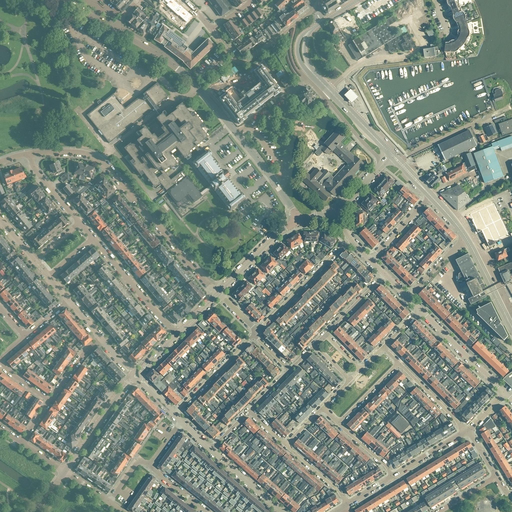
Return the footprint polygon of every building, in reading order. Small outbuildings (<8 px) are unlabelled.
[(108,0),(111,2),(110,2),(113,4),(120,10),(119,10),(122,13),(133,0),(108,0)] [(150,0),(146,0),(155,9),(157,6),(155,4),(150,0)] [(232,8),(225,0),(208,0),(221,17),(232,8)] [(299,0),(293,5),(287,10),(286,11),(288,14),(294,11),(304,3),(301,0),(299,0)] [(336,2),(334,0),(326,0),(320,4),(324,9),(336,2)] [(457,0),(456,0),(448,3),(452,11),(460,7),(457,0)] [(279,1),(275,5),(279,10),(283,7),(284,6),(279,1)] [(176,2),(171,8),(175,12),(179,15),(185,9),(181,5),(180,5),(176,2)] [(339,6),(336,2),(324,9),(327,14),(331,11),(335,9),(335,8),(339,6)] [(304,3),(294,11),(298,16),(299,15),(308,8),(304,3)] [(279,10),(277,13),(280,17),(279,18),(280,19),(283,22),(286,26),(287,26),(288,25),(289,24),(290,23),(298,16),(294,11),(288,14),(286,11),(283,7),(279,10)] [(460,7),(452,11),(455,19),(464,15),(460,7)] [(138,8),(135,11),(141,16),(144,18),(146,16),(143,14),(144,13),(141,11),(138,8)] [(259,18),(264,14),(259,8),(254,11),(259,18)] [(185,9),(179,15),(183,18),(187,22),(193,16),(189,12),(185,9)] [(254,11),(249,15),(254,21),(259,18),(254,11)] [(344,19),(346,21),(348,19),(349,20),(355,16),(351,11),(344,16),(345,18),(344,19)] [(156,14),(149,25),(146,31),(151,34),(155,26),(152,25),(156,19),(157,20),(158,17),(156,14)] [(145,19),(143,21),(136,29),(144,34),(146,31),(149,25),(145,23),(146,21),(150,17),(148,15),(147,17),(145,19)] [(249,15),(244,19),(249,25),(254,21),(249,15)] [(467,23),(464,15),(455,19),(458,26),(467,23)] [(393,16),(363,34),(352,41),(353,42),(348,45),(358,61),(385,44),(386,43),(396,37),(389,26),(397,21),(393,16)] [(137,19),(134,22),(131,25),(136,29),(143,21),(139,18),(138,17),(137,19)] [(249,25),(244,19),(239,22),(244,29),(249,25)] [(155,26),(151,34),(156,37),(162,27),(165,22),(163,20),(158,28),(155,26)] [(235,27),(230,21),(224,25),(226,29),(225,30),(227,32),(235,27)] [(268,21),(267,23),(276,34),(278,32),(281,30),(275,22),(271,25),(268,21)] [(346,40),(334,21),(333,21),(327,24),(340,44),(346,40)] [(469,22),(467,23),(458,26),(458,27),(459,29),(459,32),(468,34),(468,31),(468,29),(468,27),(471,26),(469,22)] [(263,25),(261,23),(259,25),(264,30),(261,32),(266,38),(268,40),(272,37),(262,26),(263,25)] [(263,25),(262,26),(272,37),(276,34),(267,23),(266,23),(265,24),(268,27),(266,28),(263,25)] [(163,25),(154,40),(161,44),(161,43),(165,46),(164,47),(184,62),(190,69),(214,46),(209,40),(208,39),(194,52),(194,53),(184,45),(185,43),(169,30),(163,25)] [(235,26),(235,27),(227,32),(229,34),(236,29),(237,28),(236,26),(235,26)] [(434,34),(431,28),(425,31),(429,37),(434,34)] [(236,29),(229,34),(231,37),(232,36),(234,40),(241,35),(236,29)] [(258,32),(256,29),(253,30),(256,34),(262,41),(263,40),(264,40),(265,39),(265,38),(266,38),(261,32),(260,31),(258,32)] [(457,36),(456,38),(464,44),(466,41),(467,39),(468,36),(468,35),(468,34),(459,32),(458,34),(457,36)] [(250,38),(247,41),(252,47),(257,44),(249,34),(247,35),(250,38)] [(262,41),(256,34),(256,35),(253,37),(258,43),(262,41)] [(408,34),(402,37),(403,39),(399,42),(402,47),(405,52),(408,51),(408,52),(409,52),(409,51),(412,51),(417,48),(408,34)] [(397,40),(396,37),(386,43),(388,46),(390,45),(390,46),(389,47),(388,50),(390,52),(391,54),(396,50),(402,47),(399,42),(403,39),(402,37),(397,40)] [(454,40),(452,42),(455,51),(456,50),(459,49),(462,46),(464,44),(456,38),(454,40)] [(247,51),(242,44),(238,39),(236,41),(239,46),(237,48),(242,55),(247,51)] [(247,41),(242,44),(247,51),(252,47),(247,41)] [(455,51),(452,42),(450,42),(448,43),(445,42),(444,52),(448,52),(452,52),(455,51)] [(425,58),(439,56),(438,47),(436,44),(430,45),(431,49),(423,50),(424,52),(425,58)] [(232,89),(226,93),(219,98),(219,99),(224,105),(229,112),(234,117),(234,118),(239,124),(240,124),(246,119),(247,119),(246,117),(256,110),(256,109),(262,105),(263,104),(262,104),(273,96),(273,98),(274,97),(280,92),(281,92),(281,91),(276,85),(275,85),(266,73),(266,72),(261,66),(261,67),(261,66),(253,72),(257,77),(256,78),(258,80),(259,79),(262,83),(241,100),(232,89)] [(102,103),(100,100),(97,102),(97,103),(100,100),(102,103),(87,115),(99,130),(101,129),(104,133),(102,135),(109,143),(168,96),(157,83),(125,108),(121,103),(121,102),(121,101),(120,100),(119,100),(118,100),(114,94),(116,93),(117,91),(118,88),(117,88),(116,90),(115,92),(114,94),(102,103)] [(309,89),(307,87),(303,91),(301,93),(302,93),(299,96),(301,98),(299,100),(302,103),(304,102),(307,105),(308,105),(309,107),(314,102),(312,100),(316,97),(311,91),(311,90),(310,89),(309,89)] [(350,89),(344,95),(352,103),(358,97),(350,89)] [(494,97),(494,98),(495,101),(503,99),(502,95),(502,93),(501,90),(500,89),(496,90),(495,92),(496,94),(493,94),(494,97)] [(203,154),(201,151),(203,149),(201,147),(199,149),(197,146),(208,137),(199,126),(202,124),(203,124),(193,112),(190,114),(182,103),(175,108),(177,110),(166,118),(162,114),(156,118),(163,127),(161,128),(165,134),(158,140),(154,134),(152,135),(145,127),(139,132),(142,136),(131,145),(130,143),(124,148),(135,162),(132,164),(139,173),(142,171),(155,187),(161,183),(163,186),(168,181),(170,183),(164,187),(168,192),(177,203),(188,194),(194,202),(201,196),(202,197),(202,196),(210,189),(212,187),(230,211),(246,198),(241,192),(240,193),(229,179),(230,178),(229,177),(231,176),(230,175),(231,175),(228,171),(227,171),(226,170),(225,171),(224,170),(222,171),(212,157),(213,156),(208,150),(203,154)] [(511,121),(499,125),(502,135),(511,131),(511,121)] [(488,137),(497,133),(493,124),(484,128),(488,137)] [(321,146),(314,153),(318,156),(324,151),(327,154),(331,150),(332,151),(333,150),(339,143),(346,135),(339,128),(324,143),(326,144),(323,148),(321,146)] [(438,145),(441,151),(442,154),(445,160),(477,145),(470,130),(438,145)] [(511,136),(491,144),(492,144),(488,146),(488,148),(474,153),(484,183),(503,176),(494,150),(500,148),(501,151),(511,147),(511,136)] [(309,175),(307,173),(302,179),(325,201),(331,195),(330,194),(331,193),(335,196),(364,164),(355,156),(355,157),(339,143),(333,150),(348,164),(346,166),(344,165),(333,177),(330,174),(330,173),(326,169),(321,174),(319,173),(320,172),(316,168),(309,175)] [(470,153),(462,156),(464,161),(465,162),(468,171),(476,168),(470,153)] [(463,163),(463,164),(456,167),(458,170),(459,170),(459,172),(461,175),(466,173),(466,172),(468,171),(465,162),(463,163)] [(58,166),(57,163),(50,165),(51,170),(53,169),(54,173),(58,172),(59,173),(61,172),(60,169),(61,169),(59,165),(58,166)] [(78,163),(76,163),(75,167),(77,168),(75,173),(81,175),(79,179),(81,180),(86,165),(82,164),(82,165),(81,164),(78,163)] [(86,165),(81,180),(80,183),(83,184),(85,176),(93,179),(93,178),(94,177),(94,176),(95,175),(94,174),(96,169),(94,169),(94,168),(92,167),(91,168),(90,167),(90,166),(86,165)] [(458,170),(456,167),(446,173),(449,181),(454,178),(452,173),(458,170)] [(21,168),(12,171),(16,182),(18,181),(18,180),(24,178),(26,177),(24,173),(24,174),(21,168)] [(459,170),(458,170),(452,173),(454,178),(461,175),(459,172),(459,170)] [(8,173),(3,175),(8,185),(14,182),(16,186),(18,185),(17,183),(16,182),(12,171),(8,172),(8,173)] [(429,183),(437,176),(431,171),(424,179),(429,183)] [(68,174),(62,180),(61,181),(63,183),(67,180),(71,181),(71,175),(68,175),(68,174)] [(384,180),(383,181),(389,187),(392,184),(393,186),(395,183),(401,188),(403,185),(397,180),(395,183),(392,181),(393,180),(388,177),(387,178),(386,176),(383,179),(384,180)] [(437,176),(429,183),(433,187),(440,179),(437,176)] [(107,181),(104,178),(94,186),(100,192),(101,191),(110,184),(107,181)] [(389,187),(383,181),(378,185),(385,191),(386,193),(388,190),(387,189),(389,187)] [(68,185),(66,186),(64,184),(62,186),(63,189),(64,190),(65,192),(66,192),(69,196),(74,192),(74,191),(76,189),(78,192),(79,192),(85,187),(85,186),(82,184),(77,188),(74,185),(71,187),(68,185)] [(110,184),(101,191),(104,194),(102,196),(105,199),(114,191),(112,187),(110,184)] [(41,191),(36,185),(28,192),(33,198),(40,191),(41,191)] [(385,191),(378,185),(378,186),(377,186),(374,188),(376,190),(375,191),(382,197),(384,195),(383,194),(385,191)] [(470,200),(459,185),(441,193),(440,194),(458,210),(470,200)] [(401,194),(396,199),(394,203),(395,204),(408,189),(404,186),(399,192),(401,194)] [(85,187),(79,192),(81,194),(79,197),(78,196),(76,198),(76,199),(74,200),(75,201),(74,202),(78,206),(78,205),(78,206),(86,199),(83,197),(84,196),(82,193),(88,189),(85,187)] [(412,192),(408,189),(395,204),(397,205),(404,197),(406,199),(412,192)] [(40,191),(33,198),(31,199),(26,203),(27,205),(30,203),(35,199),(38,202),(45,196),(44,196),(44,195),(43,193),(42,193),(40,191)] [(408,201),(404,206),(401,209),(403,211),(415,196),(412,192),(406,199),(408,201)] [(10,193),(6,194),(7,194),(5,194),(2,197),(4,199),(1,202),(2,203),(1,204),(2,205),(2,206),(3,207),(4,208),(12,201),(8,196),(11,194),(10,193)] [(371,194),(366,199),(373,205),(375,202),(377,204),(379,201),(371,194)] [(121,198),(118,195),(113,200),(110,203),(112,206),(114,208),(123,201),(123,199),(122,198),(121,198)] [(89,196),(86,199),(78,206),(80,208),(81,210),(82,210),(89,205),(87,202),(91,198),(89,196)] [(415,196),(403,211),(404,212),(412,203),(414,205),(419,199),(415,196)] [(39,203),(42,207),(40,208),(38,211),(39,212),(51,202),(47,199),(46,197),(39,203)] [(373,205),(366,199),(362,204),(370,211),(372,209),(370,207),(373,205)] [(14,203),(12,201),(4,208),(5,208),(6,210),(6,211),(7,211),(8,212),(9,212),(16,207),(13,204),(14,203)] [(123,201),(114,208),(118,213),(127,205),(127,204),(126,203),(125,203),(123,201)] [(55,208),(51,202),(39,212),(40,214),(43,212),(45,211),(48,214),(55,208)] [(484,207),(493,225),(502,221),(493,203),(484,207)] [(89,205),(82,210),(83,211),(82,211),(84,213),(85,213),(86,215),(90,212),(93,209),(89,205)] [(127,206),(127,205),(118,213),(122,218),(131,210),(129,208),(129,207),(128,206),(127,206)] [(16,207),(9,212),(10,214),(11,215),(11,216),(12,217),(13,217),(20,211),(17,208),(16,207)] [(477,211),(485,229),(493,225),(484,207),(477,211)] [(399,218),(393,213),(388,208),(387,210),(392,214),(390,216),(396,222),(399,218)] [(399,218),(403,214),(397,208),(393,213),(399,218)] [(422,223),(433,212),(429,208),(423,213),(425,216),(420,220),(418,218),(416,221),(419,225),(422,223)] [(96,210),(88,217),(89,219),(88,219),(91,223),(99,216),(96,213),(97,212),(96,210)] [(131,211),(131,210),(122,218),(126,222),(134,215),(133,213),(133,212),(132,210),(131,211)] [(13,218),(14,219),(13,219),(15,222),(16,221),(18,223),(24,217),(26,215),(29,213),(30,212),(29,211),(28,213),(27,212),(23,215),(20,212),(13,218)] [(477,211),(469,214),(478,232),(479,231),(485,229),(477,211)] [(437,216),(433,212),(422,223),(423,224),(428,220),(431,222),(437,216)] [(381,213),(380,214),(385,219),(392,226),(396,222),(390,216),(388,219),(383,214),(383,215),(381,213)] [(60,218),(57,220),(62,227),(63,228),(68,223),(61,214),(58,216),(60,218)] [(385,219),(380,214),(378,215),(383,220),(381,222),(383,224),(389,229),(392,226),(385,219)] [(135,215),(134,215),(126,222),(130,227),(139,219),(137,217),(137,216),(136,215),(135,215)] [(99,216),(91,223),(94,225),(96,226),(104,220),(102,218),(101,219),(99,216)] [(431,222),(433,224),(428,229),(430,231),(433,228),(441,220),(437,216),(431,222)] [(24,217),(18,223),(19,225),(18,226),(21,228),(28,222),(24,217)] [(57,220),(55,222),(53,220),(50,222),(52,225),(58,231),(62,227),(57,220)] [(104,220),(96,226),(95,227),(98,230),(98,229),(100,231),(108,225),(106,223),(105,224),(103,221),(104,220)] [(141,222),(139,220),(133,225),(137,230),(144,224),(141,221),(141,222)] [(389,229),(383,224),(381,226),(375,220),(373,222),(386,233),(389,229)] [(444,224),(441,220),(433,228),(435,229),(436,228),(438,230),(444,224)] [(45,223),(45,224),(43,221),(42,223),(42,224),(53,236),(58,231),(52,225),(49,227),(45,223)] [(493,225),(500,241),(509,237),(502,221),(493,225)] [(32,226),(28,222),(21,228),(23,231),(24,230),(25,232),(32,226)] [(53,236),(42,224),(40,225),(43,229),(44,229),(45,230),(42,233),(48,240),(53,236)] [(111,224),(101,232),(102,234),(104,237),(111,232),(109,229),(113,225),(111,224)] [(137,230),(139,233),(136,236),(138,238),(141,235),(147,230),(148,229),(144,224),(137,230)] [(363,237),(375,226),(374,224),(370,228),(367,230),(366,228),(360,233),(360,234),(361,235),(362,235),(363,237)] [(439,237),(442,234),(448,228),(444,224),(438,230),(440,232),(438,235),(439,237)] [(421,230),(415,225),(411,229),(417,234),(421,230)] [(485,229),(493,244),(500,241),(493,225),(485,229)] [(375,226),(363,237),(365,238),(365,239),(366,240),(372,235),(370,233),(377,228),(375,226)] [(448,228),(442,234),(446,238),(452,232),(448,228)] [(417,234),(411,229),(407,233),(413,239),(416,236),(422,242),(424,241),(421,238),(417,234)] [(493,244),(485,229),(479,231),(487,247),(493,244)] [(149,232),(147,230),(141,235),(145,240),(151,234),(151,233),(150,232),(149,232)] [(114,235),(111,232),(104,237),(107,241),(108,240),(109,242),(119,233),(118,231),(114,235)] [(119,233),(109,242),(110,243),(110,244),(112,247),(119,241),(117,238),(120,235),(120,234),(122,233),(120,232),(119,233)] [(446,238),(449,241),(445,245),(447,246),(450,242),(456,237),(452,232),(446,238)] [(48,240),(42,233),(37,237),(43,244),(48,240)] [(374,237),(372,235),(366,240),(367,241),(367,242),(368,242),(370,244),(375,239),(381,235),(379,233),(374,237)] [(383,233),(381,235),(375,239),(370,244),(371,246),(372,248),(373,247),(373,248),(379,243),(377,241),(382,237),(384,238),(386,236),(383,233)] [(407,233),(403,237),(409,243),(413,246),(415,244),(411,241),(413,239),(407,233)] [(151,235),(151,234),(145,240),(149,244),(155,239),(153,237),(154,236),(153,235),(151,235)] [(295,236),(292,237),(297,245),(302,242),(300,238),(301,237),(301,236),(299,234),(298,234),(297,234),(295,235),(295,236)] [(325,234),(324,234),(320,241),(323,243),(323,244),(325,245),(330,237),(328,236),(328,235),(327,235),(326,234),(325,234)] [(43,244),(37,237),(34,240),(32,239),(30,240),(38,249),(43,245),(43,244)] [(287,240),(286,241),(289,245),(289,244),(291,248),(295,246),(299,251),(300,250),(298,247),(297,245),(292,237),(290,239),(289,238),(287,240)] [(332,239),(330,237),(325,245),(327,247),(328,246),(331,248),(335,241),(335,240),(335,239),(334,239),(333,238),(332,239)] [(403,237),(399,241),(405,247),(409,243),(403,237)] [(156,238),(155,239),(149,244),(153,249),(159,244),(158,242),(158,241),(156,238)] [(119,241),(112,247),(115,250),(115,249),(117,251),(123,245),(127,242),(126,240),(122,243),(120,240),(119,241)] [(405,247),(399,241),(396,246),(401,251),(405,247)] [(123,245),(117,251),(118,252),(117,253),(120,256),(127,249),(125,247),(128,244),(127,242),(123,245)] [(283,244),(282,245),(281,245),(278,248),(285,255),(289,251),(290,252),(295,258),(297,256),(290,249),(289,250),(283,244)] [(439,255),(442,251),(435,244),(433,246),(430,244),(428,245),(433,250),(439,255)] [(7,245),(0,250),(0,253),(2,252),(4,255),(12,249),(10,247),(9,247),(7,245)] [(161,246),(160,245),(154,251),(158,256),(166,250),(162,245),(161,246)] [(433,250),(431,251),(425,246),(424,247),(422,245),(421,246),(424,249),(425,249),(435,259),(439,255),(433,250)] [(387,252),(382,257),(382,258),(383,260),(384,259),(385,261),(391,255),(396,251),(396,250),(397,249),(393,246),(390,249),(392,250),(391,251),(392,252),(389,254),(387,252)] [(130,252),(127,249),(120,256),(122,259),(123,258),(124,260),(131,254),(132,253),(134,251),(136,250),(134,248),(130,252)] [(275,251),(274,253),(278,257),(278,258),(277,260),(281,264),(283,262),(281,259),(282,258),(283,258),(285,256),(285,255),(278,248),(275,251)] [(509,260),(507,256),(505,252),(509,251),(508,248),(495,254),(496,256),(495,257),(497,260),(498,260),(503,258),(505,262),(509,260)] [(13,251),(12,249),(4,255),(8,260),(15,254),(13,252),(13,251)] [(90,251),(88,252),(95,260),(96,261),(98,260),(96,258),(99,255),(93,249),(90,251)] [(425,249),(424,249),(423,250),(428,255),(426,257),(432,262),(435,259),(425,249)] [(170,254),(166,250),(158,256),(162,261),(170,254)] [(345,250),(340,255),(344,260),(345,260),(350,254),(351,253),(350,254),(345,250)] [(391,255),(385,261),(386,262),(386,263),(388,264),(389,264),(394,259),(392,256),(397,252),(396,251),(391,255)] [(95,260),(88,252),(86,254),(87,254),(84,256),(90,264),(93,261),(95,260)] [(345,260),(347,262),(342,268),(343,270),(350,264),(350,263),(354,258),(352,256),(353,255),(351,254),(351,253),(350,254),(345,260)] [(417,255),(415,253),(413,255),(415,256),(414,256),(421,263),(419,264),(425,270),(428,266),(422,260),(421,259),(417,255)] [(132,256),(131,254),(124,260),(126,261),(125,262),(127,265),(135,258),(133,255),(132,256)] [(170,254),(162,261),(161,262),(165,267),(173,260),(172,259),(173,258),(170,254)] [(483,283),(468,254),(456,260),(462,272),(459,274),(458,281),(458,282),(462,282),(462,281),(462,279),(466,279),(467,283),(473,296),(468,299),(471,304),(486,296),(484,291),(483,292),(482,289),(485,288),(483,283)] [(16,255),(9,261),(13,266),(20,260),(18,258),(18,257),(17,256),(16,255)] [(396,261),(394,259),(389,264),(389,265),(390,267),(391,266),(392,268),(404,256),(402,255),(400,257),(396,261)] [(432,262),(426,257),(424,255),(421,259),(422,260),(428,266),(432,262)] [(84,256),(79,260),(85,268),(90,264),(84,256)] [(266,261),(273,269),(276,267),(278,265),(279,266),(281,264),(277,260),(275,262),(270,256),(268,259),(267,259),(266,260),(266,261)] [(405,258),(404,256),(392,268),(394,270),(395,271),(396,271),(396,272),(401,266),(399,264),(403,260),(405,258)] [(421,274),(424,270),(410,257),(408,259),(418,268),(417,270),(418,271),(419,272),(421,274)] [(135,258),(127,265),(130,268),(131,267),(132,269),(138,263),(140,262),(142,260),(141,261),(139,259),(137,260),(135,258)] [(313,266),(313,265),(307,260),(306,260),(305,261),(304,261),(300,258),(298,260),(299,260),(309,270),(310,268),(312,268),(313,267),(313,266)] [(350,263),(350,264),(351,265),(347,270),(347,271),(345,273),(347,274),(353,267),(359,261),(355,258),(354,258),(350,263)] [(20,260),(13,266),(17,270),(24,264),(23,262),(22,262),(20,260)] [(85,268),(79,260),(74,264),(81,272),(85,268)] [(174,261),(168,266),(170,269),(172,271),(178,265),(176,263),(177,263),(175,260),(174,261)] [(309,270),(299,260),(298,261),(300,264),(301,265),(300,265),(301,265),(299,267),(299,268),(305,274),(306,274),(308,272),(307,271),(309,270)] [(263,263),(263,264),(261,266),(266,271),(265,271),(267,274),(268,273),(269,274),(274,269),(273,269),(266,261),(265,262),(264,262),(263,263)] [(353,267),(355,269),(350,273),(352,275),(354,273),(362,265),(359,261),(353,267)] [(333,262),(329,266),(331,267),(335,271),(337,269),(342,274),(343,273),(342,271),(333,262)] [(401,266),(396,272),(397,274),(398,273),(399,275),(411,263),(410,262),(409,263),(406,266),(406,265),(403,268),(401,266)] [(511,262),(498,268),(505,283),(511,279),(511,262)] [(138,263),(132,269),(133,270),(135,273),(142,268),(138,263)] [(412,264),(411,263),(399,275),(401,276),(401,277),(402,278),(403,278),(403,279),(409,273),(407,271),(409,269),(409,268),(411,266),(411,265),(412,264)] [(18,275),(15,277),(12,280),(13,282),(15,280),(19,277),(21,275),(28,269),(26,267),(26,266),(24,264),(17,270),(20,273),(18,275)] [(81,272),(74,264),(70,268),(76,275),(81,272)] [(180,267),(178,265),(172,271),(173,272),(176,276),(182,270),(182,269),(181,267),(180,267)] [(289,265),(288,267),(300,279),(303,275),(298,270),(296,272),(294,270),(289,265)] [(352,275),(351,275),(349,278),(351,279),(353,277),(358,272),(360,274),(365,269),(366,268),(362,265),(354,273),(352,275)] [(106,268),(104,266),(97,271),(101,276),(108,270),(106,268)] [(300,279),(288,267),(286,268),(291,273),(293,275),(291,277),(296,282),(300,279)] [(331,267),(327,270),(339,282),(340,280),(335,275),(337,273),(335,271),(331,267)] [(76,275),(70,268),(67,271),(67,270),(65,272),(71,279),(72,279),(76,275)] [(142,268),(135,273),(138,276),(139,278),(146,272),(142,268)] [(30,271),(28,269),(21,275),(25,280),(33,274),(31,271),(30,271)] [(254,273),(253,273),(260,280),(263,278),(265,279),(267,277),(265,276),(258,269),(256,270),(255,271),(254,272),(254,273)] [(360,274),(359,275),(364,279),(369,274),(370,272),(370,273),(368,271),(367,271),(365,269),(360,274)] [(110,272),(108,270),(101,276),(105,280),(111,275),(110,273),(110,272)] [(183,271),(182,270),(176,276),(180,281),(187,275),(185,273),(183,270),(183,271)] [(339,282),(327,270),(324,274),(330,280),(332,278),(337,283),(339,282)] [(410,275),(409,273),(403,279),(403,280),(404,281),(405,281),(406,282),(418,271),(417,270),(416,270),(411,274),(410,275)] [(419,272),(418,271),(406,282),(408,283),(408,284),(409,285),(410,285),(410,286),(416,280),(414,278),(416,275),(419,272)] [(71,279),(65,272),(63,273),(64,274),(61,276),(67,283),(69,281),(73,285),(71,287),(72,290),(77,286),(75,284),(72,279),(71,279)] [(364,279),(363,279),(368,284),(374,278),(369,274),(370,273),(370,272),(369,274),(364,279)] [(147,274),(141,279),(141,280),(144,284),(156,275),(155,273),(152,275),(150,277),(147,274)] [(156,275),(144,284),(148,289),(155,283),(153,280),(160,275),(158,273),(156,275)] [(251,276),(249,278),(256,285),(260,280),(253,273),(253,274),(252,274),(251,275),(251,276)] [(293,286),(283,275),(281,273),(279,275),(286,282),(284,283),(290,289),(293,286)] [(33,274),(25,280),(27,283),(20,289),(22,291),(29,285),(36,279),(34,277),(34,276),(33,274)] [(284,274),(283,275),(293,286),(296,282),(291,277),(289,279),(284,274)] [(330,280),(324,274),(320,278),(321,278),(333,290),(334,289),(332,287),(333,287),(328,282),(330,280)] [(111,275),(105,280),(109,284),(115,279),(114,276),(113,277),(111,275)] [(180,281),(177,284),(174,286),(176,288),(182,283),(184,286),(191,280),(190,280),(191,279),(189,277),(188,277),(187,275),(180,281)] [(9,280),(8,278),(0,284),(0,291),(4,288),(2,286),(6,283),(5,283),(9,280)] [(321,278),(317,282),(323,287),(325,285),(332,292),(333,290),(321,278)] [(29,285),(30,286),(25,289),(27,291),(30,289),(31,288),(34,291),(41,284),(40,282),(39,282),(36,279),(29,285)] [(118,281),(115,279),(109,284),(112,289),(119,283),(117,281),(118,281)] [(276,279),(274,280),(286,292),(290,289),(284,283),(282,285),(276,279)] [(274,280),(274,281),(273,282),(279,288),(277,290),(283,296),(286,292),(274,280)] [(196,286),(192,281),(184,287),(188,292),(196,286)] [(246,281),(242,285),(249,292),(248,291),(251,289),(253,291),(258,296),(261,293),(256,288),(255,290),(254,289),(254,288),(246,281)] [(317,282),(314,285),(326,298),(328,296),(321,289),(323,287),(317,282)] [(0,295),(3,299),(9,293),(7,291),(12,287),(14,285),(12,283),(0,294),(0,295)] [(121,285),(119,283),(112,289),(116,293),(123,287),(121,285)] [(155,283),(148,289),(152,293),(159,287),(155,283)] [(359,293),(362,289),(357,284),(355,286),(352,283),(350,284),(352,286),(357,292),(359,293)] [(35,295),(32,297),(34,299),(45,289),(43,287),(43,286),(41,284),(34,291),(37,294),(35,295)] [(81,284),(74,290),(75,292),(75,293),(77,295),(85,289),(81,284)] [(249,292),(242,285),(237,290),(244,296),(246,294),(247,294),(249,292)] [(326,298),(314,285),(311,288),(310,287),(310,288),(316,294),(318,292),(325,299),(326,298)] [(354,295),(348,289),(345,285),(344,286),(348,290),(345,292),(351,298),(354,295)] [(381,285),(375,291),(379,295),(385,289),(383,287),(381,285)] [(165,295),(163,292),(156,298),(160,302),(174,291),(172,289),(170,286),(169,287),(170,289),(169,290),(170,291),(165,295)] [(196,286),(188,292),(186,294),(189,297),(188,298),(189,298),(187,300),(186,299),(184,301),(186,303),(200,290),(196,286)] [(357,292),(352,286),(348,289),(354,295),(357,292)] [(88,293),(81,299),(83,302),(85,304),(92,298),(93,297),(91,295),(97,289),(96,287),(95,288),(94,288),(90,292),(88,293)] [(123,287),(116,293),(120,298),(126,292),(124,290),(125,290),(123,287)] [(159,287),(152,293),(156,298),(163,292),(159,287)] [(276,292),(274,294),(267,287),(266,289),(271,294),(278,301),(282,298),(276,292)] [(427,291),(424,288),(418,294),(423,298),(432,289),(431,287),(427,291)] [(316,294),(310,288),(306,292),(315,300),(318,303),(319,302),(318,301),(316,299),(314,296),(316,294)] [(9,293),(3,299),(6,303),(20,291),(19,289),(11,296),(9,293)] [(34,299),(32,300),(30,302),(31,304),(39,297),(42,300),(49,294),(48,291),(47,291),(45,289),(34,299)] [(85,289),(77,295),(79,297),(80,297),(81,299),(88,293),(85,289)] [(345,292),(343,289),(341,291),(344,294),(342,296),(347,301),(348,302),(351,298),(345,292)] [(385,289),(379,295),(383,299),(389,293),(389,292),(387,291),(385,289)] [(432,289),(423,298),(427,303),(433,297),(430,294),(434,290),(432,289)] [(205,296),(200,290),(186,303),(192,309),(194,307),(190,303),(192,301),(195,304),(202,299),(201,299),(205,296)] [(244,296),(237,290),(233,294),(240,301),(244,297),(244,296)] [(20,291),(6,303),(10,307),(16,302),(14,299),(22,293),(20,291)] [(174,291),(160,302),(164,307),(171,301),(169,299),(174,294),(176,296),(177,295),(177,294),(176,293),(174,291)] [(334,291),(333,293),(344,304),(347,301),(342,296),(341,295),(340,296),(334,291)] [(128,294),(126,292),(120,298),(123,302),(130,296),(128,294)] [(305,293),(301,296),(307,302),(309,300),(316,307),(318,305),(314,301),(305,293)] [(344,304),(333,293),(331,295),(336,300),(335,301),(341,307),(344,304)] [(389,293),(383,299),(387,303),(393,297),(391,295),(390,293),(389,293)] [(49,294),(42,300),(46,305),(53,299),(51,297),(51,296),(49,294)] [(271,297),(269,299),(274,305),(278,301),(271,294),(269,295),(271,297)] [(434,295),(433,297),(427,303),(431,307),(437,301),(438,300),(439,299),(434,295)] [(132,298),(130,296),(123,302),(127,306),(134,301),(132,299),(132,298)] [(301,298),(299,301),(309,311),(310,309),(306,304),(308,302),(307,302),(301,296),(301,297),(301,298)] [(274,305),(269,299),(267,301),(264,297),(262,299),(271,308),(274,305)] [(393,297),(387,303),(391,307),(397,301),(397,300),(395,299),(393,297)] [(16,302),(10,307),(13,311),(20,306),(27,300),(25,298),(18,304),(16,302)] [(92,298),(85,304),(86,307),(88,307),(89,309),(96,303),(92,298)] [(46,305),(44,306),(42,308),(43,310),(48,306),(50,309),(57,304),(56,303),(57,302),(56,301),(55,301),(53,299),(46,305)] [(381,311),(369,299),(366,303),(371,309),(373,307),(379,313),(381,311)] [(29,303),(27,300),(20,306),(13,311),(17,315),(23,310),(22,309),(29,303)] [(335,301),(334,303),(331,300),(329,302),(338,310),(341,307),(335,301)] [(134,301),(127,306),(131,311),(138,305),(136,303),(135,303),(134,301)] [(309,311),(299,301),(295,304),(300,310),(302,308),(305,310),(309,315),(311,313),(309,311)] [(397,301),(391,307),(395,311),(401,305),(399,303),(398,301),(397,301)] [(441,305),(437,301),(431,307),(435,311),(441,305)] [(338,310),(329,302),(328,304),(330,306),(328,308),(330,309),(335,314),(336,313),(335,313),(338,310)] [(500,320),(498,315),(497,315),(491,302),(489,303),(476,309),(477,313),(476,314),(504,340),(508,336),(503,326),(502,326),(500,323),(500,322),(500,321),(500,320)] [(93,314),(100,308),(97,303),(89,310),(93,314)] [(189,311),(190,309),(185,304),(183,305),(182,303),(179,306),(186,314),(190,311),(189,311)] [(252,303),(245,309),(250,314),(256,308),(252,303)] [(371,309),(366,303),(362,307),(372,316),(374,315),(372,313),(369,310),(371,309)] [(31,304),(29,306),(18,316),(21,320),(28,315),(26,312),(31,308),(33,310),(35,308),(31,304)] [(295,304),(292,308),(291,308),(300,316),(302,314),(299,311),(300,310),(295,304)] [(140,307),(138,305),(131,311),(135,315),(141,309),(139,308),(140,307)] [(258,311),(256,308),(250,314),(254,318),(266,306),(265,305),(258,311)] [(401,305),(395,311),(399,315),(405,309),(405,308),(403,307),(401,305)] [(441,305),(435,311),(440,315),(445,309),(441,305)] [(105,312),(97,318),(101,323),(109,317),(106,314),(113,308),(112,306),(111,307),(107,311),(105,312)] [(186,314),(179,306),(176,309),(178,311),(176,312),(182,318),(183,317),(184,317),(186,314)] [(269,309),(266,306),(254,318),(259,323),(264,317),(262,314),(266,310),(268,311),(269,309)] [(447,308),(445,309),(440,315),(444,319),(450,314),(447,311),(451,307),(449,306),(447,308)] [(291,308),(292,308),(291,307),(287,311),(293,317),(295,315),(300,319),(302,318),(300,316),(291,308)] [(330,309),(328,310),(325,307),(323,309),(325,311),(332,318),(335,314),(330,309)] [(362,307),(359,310),(364,316),(366,314),(372,320),(374,318),(372,316),(362,307)] [(100,308),(93,314),(94,314),(97,318),(105,312),(101,308),(100,308)] [(63,319),(70,314),(66,309),(59,315),(63,319)] [(141,309),(135,315),(138,319),(145,314),(144,314),(145,313),(143,311),(141,309)] [(331,319),(324,312),(321,309),(320,311),(323,315),(322,317),(327,322),(331,319)] [(405,309),(399,315),(403,319),(409,313),(407,311),(405,309)] [(364,316),(359,310),(355,314),(367,325),(369,324),(362,318),(364,316)] [(28,315),(21,320),(25,324),(35,315),(38,313),(36,311),(34,313),(29,317),(28,315)] [(176,324),(181,319),(173,311),(168,316),(176,324)] [(209,315),(206,318),(211,323),(217,317),(211,311),(208,314),(209,315),(208,315),(209,315)] [(287,311),(284,314),(295,325),(296,323),(292,318),(293,317),(287,311)] [(395,325),(382,312),(379,316),(380,318),(382,316),(385,319),(387,321),(385,323),(391,329),(393,327),(395,325)] [(35,315),(25,324),(28,328),(34,323),(32,321),(37,317),(39,319),(41,317),(38,313),(35,315)] [(449,325),(459,315),(457,313),(455,316),(455,315),(453,317),(451,315),(445,320),(449,325)] [(70,314),(63,319),(60,321),(64,326),(73,318),(70,314)] [(148,314),(146,316),(142,319),(144,322),(146,324),(146,323),(152,318),(148,314)] [(284,314),(280,318),(284,321),(284,322),(286,324),(288,322),(293,326),(295,325),(284,314)] [(323,325),(314,315),(312,314),(310,315),(316,320),(314,322),(320,328),(323,325)] [(315,314),(314,315),(323,325),(326,322),(326,323),(327,322),(322,317),(321,315),(319,317),(317,315),(316,315),(315,314)] [(355,314),(352,317),(357,323),(359,320),(366,327),(367,325),(355,314)] [(460,316),(459,315),(449,325),(453,329),(459,323),(456,320),(460,316)] [(280,318),(279,316),(275,320),(284,329),(286,327),(282,324),(284,322),(284,321),(280,318)] [(109,317),(101,323),(106,328),(113,322),(112,321),(109,317)] [(113,322),(106,328),(110,333),(117,327),(115,324),(122,318),(121,317),(120,317),(113,322)] [(217,317),(211,323),(215,327),(221,321),(217,317)] [(352,317),(348,321),(360,333),(362,331),(356,324),(357,323),(352,317)] [(77,322),(73,318),(64,326),(68,330),(77,322)] [(377,318),(376,320),(388,332),(389,330),(390,331),(391,329),(385,323),(383,324),(381,322),(382,322),(377,318)] [(204,321),(203,319),(198,324),(204,330),(206,328),(202,323),(204,321)] [(462,326),(459,323),(453,329),(458,333),(463,327),(465,326),(470,320),(469,319),(462,326)] [(306,320),(304,321),(303,323),(304,325),(306,323),(310,327),(308,328),(309,329),(314,334),(317,331),(308,322),(306,320)] [(312,320),(311,321),(310,320),(308,322),(317,331),(320,328),(314,322),(312,320)] [(388,332),(376,320),(374,321),(380,328),(378,330),(384,336),(386,334),(388,332)] [(410,332),(407,329),(405,332),(409,336),(415,330),(420,325),(418,322),(419,322),(417,320),(417,321),(416,320),(411,326),(413,329),(410,332)] [(221,321),(215,327),(220,332),(226,326),(221,321)] [(274,321),(262,333),(267,337),(266,339),(272,332),(272,333),(273,332),(271,329),(277,324),(274,321)] [(77,322),(68,330),(64,333),(66,335),(72,330),(74,332),(81,327),(77,322)] [(334,332),(334,333),(333,333),(335,335),(336,335),(337,336),(349,324),(347,322),(341,329),(339,327),(334,332)] [(349,324),(337,336),(339,338),(338,338),(340,340),(346,334),(345,332),(349,328),(350,328),(352,327),(351,326),(349,324)] [(420,325),(415,330),(417,333),(416,334),(417,336),(419,334),(424,328),(422,326),(423,326),(421,324),(421,325),(420,325)] [(56,331),(51,325),(47,328),(58,341),(60,340),(54,333),(56,331)] [(160,325),(155,330),(161,336),(163,334),(164,334),(165,333),(165,332),(166,332),(160,325)] [(155,330),(151,326),(149,328),(153,332),(151,334),(157,340),(158,340),(160,338),(161,336),(155,330)] [(306,326),(304,328),(303,327),(301,329),(303,330),(305,333),(305,332),(311,338),(315,335),(314,334),(309,329),(308,328),(306,326)] [(371,326),(369,328),(381,339),(382,337),(383,338),(384,336),(378,330),(376,332),(374,329),(374,330),(371,326)] [(84,331),(81,327),(74,332),(77,337),(84,331)] [(117,327),(110,333),(114,338),(121,331),(122,330),(121,329),(119,330),(117,327)] [(198,327),(194,332),(199,338),(204,333),(198,327)] [(232,332),(227,327),(221,333),(226,337),(232,332)] [(381,339),(369,328),(369,327),(367,328),(373,335),(371,337),(377,343),(379,341),(381,339)] [(468,331),(463,327),(458,333),(462,337),(468,331)] [(58,341),(47,328),(43,331),(48,337),(50,336),(53,338),(57,343),(58,341)] [(426,330),(424,328),(419,334),(423,338),(428,333),(428,332),(427,330),(426,330)] [(470,334),(468,331),(462,337),(466,341),(478,330),(476,328),(470,334)] [(272,332),(266,339),(269,341),(271,342),(276,337),(276,338),(283,331),(281,329),(275,335),(272,333),(272,332)] [(305,333),(303,330),(300,333),(302,335),(308,341),(311,338),(305,332),(305,333)] [(480,332),(478,330),(466,341),(470,346),(476,340),(474,338),(480,332)] [(48,337),(43,331),(40,334),(48,345),(50,343),(47,339),(48,337)] [(77,337),(75,338),(72,341),(71,342),(73,344),(79,338),(81,341),(88,335),(84,331),(77,337)] [(121,331),(114,338),(117,342),(118,342),(124,336),(125,336),(121,331)] [(346,334),(340,340),(342,342),(342,341),(344,343),(354,333),(353,331),(351,333),(348,336),(346,334)] [(356,331),(354,333),(344,343),(346,345),(345,345),(347,347),(354,341),(352,339),(354,336),(357,333),(356,331)] [(191,334),(189,336),(195,342),(199,338),(194,332),(193,332),(192,332),(191,334)] [(236,336),(232,332),(226,337),(230,342),(236,336)] [(428,333),(423,338),(425,340),(419,346),(421,348),(427,342),(433,337),(430,334),(431,334),(429,332),(429,333),(428,333)] [(156,341),(150,335),(149,334),(148,333),(147,334),(146,335),(145,336),(146,337),(144,338),(145,338),(152,345),(154,343),(155,343),(156,342),(156,341)] [(287,333),(285,335),(274,346),(277,350),(283,344),(281,343),(289,335),(287,333)] [(398,342),(397,340),(391,345),(395,349),(407,337),(403,333),(400,337),(401,339),(398,342)] [(48,345),(40,334),(36,337),(41,344),(43,342),(49,349),(51,348),(50,347),(48,345)] [(271,342),(270,343),(274,346),(285,335),(283,334),(278,339),(276,338),(276,337),(271,342)] [(299,339),(294,334),(293,335),(299,342),(297,344),(303,349),(306,346),(305,344),(305,345),(299,339)] [(81,341),(85,346),(92,340),(88,335),(81,341)] [(302,335),(299,339),(305,345),(305,344),(308,341),(302,335)] [(354,341),(347,347),(349,349),(350,348),(351,350),(362,340),(364,338),(362,335),(355,342),(354,341)] [(377,343),(371,337),(369,339),(365,335),(364,336),(374,346),(375,344),(376,345),(377,343)] [(128,341),(124,336),(118,342),(117,342),(121,347),(128,341)] [(185,340),(185,341),(191,347),(195,342),(189,336),(187,338),(185,339),(185,340)] [(236,336),(230,342),(235,347),(241,340),(236,336)] [(283,344),(277,350),(281,353),(282,353),(281,353),(286,348),(284,346),(289,342),(293,339),(291,336),(283,344)] [(36,337),(32,340),(44,354),(45,352),(39,345),(41,344),(36,337)] [(407,337),(395,349),(398,353),(404,347),(402,345),(408,339),(407,337)] [(433,337),(427,342),(431,346),(437,341),(436,340),(437,340),(435,338),(434,338),(433,337)] [(152,345),(145,338),(142,341),(143,342),(141,343),(148,350),(148,349),(149,349),(150,348),(150,347),(152,345)] [(44,354),(32,340),(29,344),(34,350),(36,348),(43,356),(44,355),(43,354),(44,354)] [(363,341),(362,340),(351,350),(353,352),(352,352),(354,354),(361,348),(359,346),(361,344),(361,343),(363,341)] [(442,345),(438,341),(432,347),(435,350),(429,356),(430,357),(432,355),(435,353),(436,351),(442,345)] [(477,352),(484,346),(482,344),(481,345),(477,341),(472,347),(476,350),(475,351),(477,352)] [(195,352),(184,342),(182,344),(182,343),(179,346),(186,352),(188,350),(190,351),(189,351),(193,354),(195,352)] [(361,348),(354,354),(356,356),(357,355),(358,357),(370,345),(368,343),(362,349),(361,348)] [(405,349),(404,347),(398,353),(402,356),(412,346),(414,344),(412,343),(405,349)] [(506,349),(500,343),(498,346),(504,351),(506,349)] [(24,347),(24,348),(29,354),(33,350),(28,344),(26,346),(25,346),(24,347)] [(209,345),(210,346),(221,357),(225,354),(219,348),(217,350),(211,344),(209,345)] [(256,348),(251,344),(244,352),(246,354),(247,352),(250,355),(251,354),(257,347),(256,348)] [(138,359),(133,353),(132,353),(125,345),(120,350),(126,356),(126,355),(128,358),(134,364),(138,359)] [(141,345),(137,349),(143,355),(145,353),(147,352),(146,351),(147,351),(141,345)] [(370,345),(358,357),(360,358),(359,359),(361,361),(361,360),(362,361),(368,355),(366,353),(369,350),(370,350),(371,351),(374,349),(370,345)] [(442,345),(436,351),(440,355),(446,349),(444,347),(443,347),(442,346),(442,345)] [(179,346),(175,350),(174,350),(181,357),(186,352),(179,346)] [(221,357),(210,346),(208,347),(214,353),(212,355),(218,361),(221,357)] [(288,346),(286,348),(281,353),(282,353),(283,355),(285,358),(291,352),(291,351),(289,349),(290,347),(288,346)] [(413,347),(412,346),(402,356),(405,359),(411,354),(409,352),(413,347)] [(484,346),(477,352),(479,354),(483,357),(488,351),(484,348),(485,347),(484,346)] [(257,347),(251,354),(255,358),(256,358),(256,357),(261,353),(261,352),(259,351),(259,350),(257,348),(257,347)] [(21,349),(21,350),(19,351),(25,358),(26,360),(28,362),(30,361),(26,357),(29,354),(24,348),(23,348),(21,349)] [(69,348),(65,353),(72,357),(72,358),(76,353),(69,348)] [(98,348),(97,348),(90,355),(93,358),(92,359),(93,360),(102,352),(98,348)] [(143,355),(137,349),(133,353),(138,359),(139,359),(140,359),(141,357),(143,355)] [(293,349),(291,351),(291,352),(285,358),(286,357),(291,361),(296,356),(293,353),(295,351),(293,349)] [(411,354),(405,359),(409,363),(419,353),(421,351),(419,349),(412,356),(411,354)] [(448,351),(446,349),(440,355),(444,359),(450,353),(448,352),(448,351)] [(180,357),(181,357),(174,350),(169,355),(176,362),(177,363),(180,361),(183,365),(186,362),(180,357)] [(25,358),(19,351),(15,355),(21,361),(23,359),(25,361),(26,360),(25,358)] [(210,357),(208,355),(209,355),(204,351),(202,352),(214,364),(218,361),(212,355),(210,357)] [(419,353),(409,363),(412,366),(417,361),(416,359),(422,353),(421,351),(419,353)] [(488,351),(483,357),(486,360),(486,361),(487,362),(494,355),(492,354),(491,355),(488,351)] [(102,352),(93,360),(93,361),(97,365),(96,365),(96,366),(98,365),(106,356),(102,352)] [(214,364),(202,352),(200,354),(205,359),(206,359),(207,360),(205,362),(211,368),(214,364)] [(255,362),(250,367),(252,369),(255,365),(257,364),(260,361),(265,356),(261,352),(261,353),(256,357),(256,358),(258,359),(255,362)] [(72,357),(65,353),(62,357),(69,362),(72,357)] [(451,355),(450,353),(444,359),(448,363),(454,357),(452,355),(451,355)] [(305,366),(303,363),(301,365),(304,369),(316,357),(315,356),(314,354),(313,354),(312,354),(307,359),(309,361),(305,366)] [(15,355),(12,358),(17,364),(17,365),(22,370),(23,372),(25,370),(23,368),(21,368),(20,366),(21,366),(21,364),(20,363),(19,363),(21,361),(15,355)] [(36,360),(40,363),(42,361),(37,355),(34,358),(36,360)] [(176,362),(169,355),(167,358),(168,358),(166,360),(172,366),(176,362)] [(494,355),(487,362),(489,364),(489,363),(493,367),(498,361),(495,358),(496,357),(494,355)] [(500,363),(498,361),(493,367),(496,370),(499,374),(500,373),(505,368),(506,367),(502,363),(503,363),(504,364),(507,362),(510,365),(511,363),(507,357),(504,355),(502,357),(504,359),(505,358),(505,359),(500,363)] [(111,361),(106,356),(98,365),(102,369),(111,361)] [(255,365),(257,367),(254,370),(256,372),(260,367),(268,359),(265,356),(260,361),(261,363),(258,365),(257,364),(255,365)] [(419,363),(417,361),(412,366),(416,370),(428,358),(426,356),(419,363)] [(69,362),(62,357),(59,361),(65,366),(69,362)] [(200,362),(198,360),(199,359),(197,357),(195,360),(207,372),(211,368),(205,362),(203,364),(201,362),(200,362)] [(247,365),(239,357),(235,361),(236,362),(242,367),(242,368),(246,372),(248,370),(245,367),(247,365)] [(318,359),(316,357),(304,369),(306,371),(312,365),(314,367),(320,360),(318,359)] [(454,357),(448,363),(453,367),(458,361),(456,360),(456,359),(454,357)] [(8,361),(7,362),(13,368),(17,365),(17,364),(12,358),(10,360),(9,359),(8,361)] [(429,360),(428,358),(416,370),(419,373),(425,368),(423,366),(429,360)] [(260,367),(256,372),(258,373),(264,366),(266,368),(271,363),(272,363),(268,359),(260,367)] [(316,369),(310,375),(311,376),(323,364),(322,363),(322,362),(320,360),(314,367),(316,369)] [(65,366),(59,361),(55,366),(62,371),(65,366)] [(171,367),(165,361),(164,361),(160,364),(167,371),(174,379),(176,377),(168,369),(171,367)] [(116,367),(112,362),(104,370),(109,374),(116,367)] [(236,362),(233,365),(245,378),(247,376),(240,369),(242,368),(242,367),(236,362)] [(426,370),(425,368),(419,373),(423,377),(435,364),(434,362),(426,370)] [(453,368),(456,370),(450,377),(452,378),(455,375),(458,372),(463,366),(464,366),(459,362),(453,368)] [(191,363),(190,365),(202,377),(206,373),(200,367),(198,370),(191,363)] [(265,368),(270,373),(275,368),(276,367),(276,366),(276,367),(273,364),(273,365),(271,363),(266,368),(265,368)] [(158,370),(156,372),(160,375),(161,374),(163,375),(167,371),(160,364),(157,368),(157,369),(158,370)] [(311,376),(311,377),(312,378),(313,377),(314,377),(317,374),(319,372),(321,374),(327,367),(325,366),(323,364),(311,376)] [(435,364),(423,377),(426,380),(433,373),(432,371),(435,368),(434,368),(437,365),(435,364)] [(82,365),(78,370),(85,374),(86,372),(89,374),(93,377),(91,379),(94,381),(96,378),(95,377),(91,372),(87,370),(82,365)] [(202,377),(190,365),(188,366),(195,373),(193,375),(199,380),(202,377)] [(233,365),(230,369),(235,374),(237,373),(244,379),(245,378),(233,365)] [(62,371),(55,366),(52,371),(59,376),(63,371),(62,371)] [(465,368),(463,366),(458,372),(462,376),(468,370),(465,368)] [(116,367),(109,374),(113,378),(113,377),(114,378),(120,371),(116,367)] [(186,367),(182,371),(184,373),(195,384),(199,380),(193,375),(191,377),(188,374),(189,374),(186,371),(188,369),(186,367)] [(270,373),(269,374),(271,376),(271,375),(274,378),(280,372),(275,368),(276,367),(277,367),(276,367),(275,368),(270,373)] [(299,367),(296,371),(309,384),(311,382),(311,381),(310,382),(309,381),(303,375),(305,373),(299,367)] [(323,375),(317,381),(316,382),(318,384),(318,383),(330,371),(329,370),(329,369),(327,367),(321,374),(323,375)] [(37,372),(35,371),(28,379),(32,382),(42,369),(40,368),(37,372)] [(505,368),(500,373),(503,377),(509,371),(505,368)] [(33,369),(31,372),(28,369),(23,376),(28,379),(35,371),(33,369)] [(44,370),(42,369),(32,382),(36,385),(42,376),(40,375),(44,370)] [(156,372),(153,369),(146,376),(152,382),(153,382),(167,397),(173,391),(174,389),(180,384),(174,379),(167,371),(163,375),(161,374),(160,375),(156,372)] [(230,369),(227,372),(226,372),(232,377),(234,380),(237,376),(235,374),(230,369)] [(511,369),(510,372),(510,373),(506,376),(503,379),(511,387),(511,369)] [(85,374),(78,370),(75,374),(82,378),(81,378),(85,381),(89,384),(91,382),(83,376),(85,374)] [(468,370),(462,376),(466,380),(471,374),(470,372),(468,370)] [(113,377),(113,378),(110,381),(112,383),(113,382),(115,380),(117,383),(125,376),(120,371),(114,378),(113,377)] [(182,371),(180,373),(185,378),(184,380),(192,387),(195,384),(184,373),(182,371)] [(226,371),(222,375),(236,388),(237,387),(237,386),(230,379),(232,377),(226,372),(227,372),(226,371)] [(309,384),(296,371),(292,374),(298,380),(300,382),(302,380),(308,386),(309,384)] [(330,371),(318,383),(320,385),(326,379),(328,381),(334,375),(332,373),(330,371)] [(406,377),(400,371),(397,375),(409,387),(412,383),(410,381),(408,383),(404,379),(406,377)] [(434,373),(432,376),(427,381),(431,385),(443,373),(441,371),(439,373),(436,376),(434,373)] [(446,376),(443,373),(431,385),(434,388),(439,383),(437,381),(442,376),(444,378),(446,376)] [(75,374),(72,378),(84,387),(85,384),(80,381),(81,378),(82,378),(75,374)] [(292,374),(289,377),(300,389),(301,387),(296,382),(298,380),(292,374)] [(466,380),(463,383),(460,386),(461,388),(464,385),(468,382),(470,384),(476,377),(474,375),(473,375),(471,374),(466,380)] [(42,376),(36,385),(40,388),(49,376),(47,375),(45,378),(42,376)] [(50,375),(49,376),(40,388),(44,391),(49,384),(47,383),(52,376),(50,375)] [(236,388),(222,375),(219,378),(225,384),(227,383),(234,390),(236,388)] [(256,382),(252,378),(249,375),(248,377),(249,378),(260,389),(263,386),(258,380),(256,382)] [(265,387),(268,384),(263,378),(261,380),(256,375),(255,375),(254,375),(253,376),(258,380),(263,386),(265,387)] [(334,375),(328,381),(330,383),(324,389),(326,390),(337,378),(336,377),(336,376),(334,375)] [(397,375),(393,378),(399,384),(400,382),(407,389),(409,387),(397,375)] [(6,376),(1,382),(3,384),(1,386),(0,387),(0,389),(1,390),(10,379),(6,376)] [(249,378),(248,377),(244,380),(246,382),(246,381),(246,380),(247,380),(253,386),(251,387),(257,393),(260,389),(249,378)] [(289,377),(285,381),(291,387),(293,385),(298,390),(296,392),(299,395),(301,393),(298,390),(300,389),(289,377)] [(478,379),(476,377),(470,384),(475,388),(480,382),(478,380),(478,379)] [(225,384),(219,378),(215,382),(224,391),(226,393),(228,391),(223,386),(225,384)] [(339,380),(337,378),(326,390),(329,394),(331,392),(330,390),(331,389),(331,388),(333,386),(335,388),(341,382),(341,381),(339,380)] [(393,378),(389,382),(401,393),(402,394),(403,392),(397,386),(399,384),(393,378)] [(441,384),(439,383),(434,388),(438,392),(449,379),(448,378),(441,384)] [(1,390),(0,391),(0,394),(4,390),(7,387),(9,388),(14,382),(10,379),(1,390)] [(78,384),(71,379),(68,383),(83,394),(85,395),(86,393),(76,386),(78,384)] [(451,381),(449,379),(438,392),(441,395),(446,390),(444,388),(451,381)] [(183,382),(181,381),(180,382),(188,391),(192,387),(184,380),(183,382)] [(291,387),(285,381),(282,385),(294,397),(295,398),(296,399),(298,397),(297,396),(296,395),(291,391),(293,389),(291,387)] [(4,395),(3,397),(7,400),(9,396),(18,385),(14,382),(9,388),(11,390),(7,396),(4,395)] [(50,382),(49,384),(44,391),(48,394),(53,387),(51,386),(52,384),(50,382)] [(107,384),(104,382),(103,384),(112,391),(114,389),(110,386),(107,384)] [(224,391),(215,382),(212,386),(218,391),(221,394),(224,391)] [(318,388),(315,385),(312,382),(311,384),(311,385),(325,398),(328,394),(323,389),(321,391),(318,388)] [(401,393),(389,382),(386,385),(392,391),(394,389),(399,395),(401,393)] [(83,394),(68,383),(65,388),(72,392),(73,390),(83,397),(85,395),(83,394)] [(104,387),(102,390),(100,388),(93,383),(92,385),(101,391),(108,397),(112,392),(104,387)] [(446,390),(441,395),(444,398),(457,386),(455,384),(453,387),(453,386),(448,391),(446,390)] [(9,396),(7,400),(9,402),(13,395),(15,392),(17,394),(21,387),(18,385),(9,396)] [(294,397),(282,385),(278,388),(284,394),(286,392),(292,398),(294,397)] [(325,398),(311,385),(310,386),(317,394),(316,396),(321,401),(325,398)] [(136,386),(130,392),(131,393),(129,395),(130,396),(129,397),(128,399),(129,401),(139,390),(136,386)] [(212,386),(209,390),(215,396),(215,395),(214,395),(216,393),(223,400),(225,399),(221,394),(218,391),(212,386)] [(239,386),(238,388),(244,394),(250,400),(254,396),(253,396),(248,391),(246,393),(239,386)] [(391,392),(385,386),(381,390),(381,391),(387,396),(389,398),(390,396),(389,395),(391,392)] [(460,389),(457,386),(444,398),(448,402),(453,396),(451,394),(456,390),(458,392),(460,389)] [(21,387),(17,394),(19,395),(13,404),(15,405),(17,402),(22,395),(26,390),(21,387)] [(237,387),(236,388),(237,388),(236,389),(243,396),(241,398),(247,404),(250,400),(244,394),(238,388),(237,387)] [(251,387),(247,390),(248,391),(253,396),(257,393),(251,387)] [(416,387),(408,395),(410,396),(412,394),(414,396),(420,391),(416,387)] [(485,387),(483,389),(482,391),(483,392),(489,398),(493,394),(487,388),(485,387)] [(177,395),(172,401),(176,405),(189,393),(184,388),(181,391),(179,393),(181,394),(178,396),(177,395)] [(284,394),(278,388),(275,391),(288,405),(289,405),(288,404),(289,402),(284,397),(286,395),(284,394)] [(308,388),(305,392),(318,405),(321,401),(316,396),(314,398),(309,393),(308,394),(307,393),(310,390),(308,388)] [(81,400),(65,389),(61,393),(62,393),(68,398),(70,395),(80,402),(81,400)] [(179,393),(174,389),(173,391),(167,397),(172,401),(177,395),(179,393)] [(129,401),(127,402),(125,404),(128,406),(129,404),(135,398),(137,400),(143,394),(139,390),(129,401)] [(215,396),(209,390),(205,393),(218,406),(220,404),(213,397),(215,396)] [(30,394),(27,391),(24,396),(27,398),(28,398),(40,406),(43,402),(36,398),(35,400),(30,397),(29,396),(30,394)] [(108,397),(101,391),(97,397),(104,402),(108,397)] [(288,405),(275,391),(271,395),(277,401),(279,399),(285,404),(283,406),(285,408),(288,405)] [(379,393),(378,394),(389,405),(390,406),(391,404),(385,398),(387,396),(381,391),(380,391),(379,392),(379,393)] [(414,401),(409,405),(411,406),(423,394),(420,391),(414,396),(412,399),(414,401)] [(318,405),(305,392),(301,395),(303,397),(305,395),(311,401),(309,403),(314,408),(318,405)] [(464,392),(461,395),(451,405),(455,409),(460,403),(458,401),(466,394),(465,393),(464,392)] [(489,398),(483,392),(479,396),(485,402),(489,398)] [(62,393),(59,397),(74,408),(75,406),(67,400),(68,398),(62,393)] [(205,393),(202,396),(202,397),(208,402),(210,401),(212,403),(212,404),(216,408),(218,406),(205,393)] [(139,402),(135,406),(132,409),(133,410),(136,407),(146,397),(143,394),(137,400),(139,402)] [(375,397),(380,403),(382,401),(387,406),(389,405),(378,394),(377,395),(376,395),(375,396),(375,397)] [(411,406),(410,408),(411,409),(419,401),(421,404),(427,398),(423,394),(411,406)] [(453,396),(448,402),(451,405),(461,395),(460,394),(455,398),(453,396)] [(87,396),(85,395),(84,397),(91,402),(90,405),(97,409),(99,405),(91,399),(89,398),(87,396)] [(201,395),(197,399),(203,405),(205,403),(208,405),(207,405),(213,411),(215,409),(208,402),(202,397),(202,396),(201,395)] [(233,396),(232,396),(231,395),(229,396),(236,403),(234,405),(239,410),(240,411),(243,407),(233,396)] [(234,395),(233,396),(243,407),(247,404),(241,398),(239,400),(234,395)] [(27,398),(24,396),(23,398),(25,399),(32,404),(31,406),(37,410),(40,406),(28,398),(27,398)] [(278,403),(271,396),(267,399),(280,412),(282,411),(276,405),(278,403)] [(479,396),(475,401),(481,406),(485,402),(479,396)] [(74,408),(59,397),(56,402),(62,406),(64,404),(73,410),(74,408)] [(91,397),(89,398),(91,399),(99,405),(100,404),(101,404),(103,402),(96,397),(94,399),(91,397)] [(136,407),(133,410),(132,411),(134,413),(138,410),(137,410),(142,405),(144,407),(150,401),(146,397),(136,407)] [(306,405),(298,397),(296,399),(299,402),(310,413),(314,409),(308,403),(306,405)] [(373,399),(371,401),(383,412),(384,411),(378,405),(380,403),(375,397),(374,398),(373,399)] [(423,405),(418,411),(420,412),(421,411),(423,409),(430,401),(427,398),(421,404),(423,405)] [(280,412),(267,399),(263,403),(269,409),(271,407),(278,414),(276,415),(277,416),(281,413),(280,412)] [(188,408),(185,411),(190,415),(201,404),(196,400),(188,407),(188,408)] [(150,401),(144,407),(146,409),(141,414),(142,415),(153,404),(150,401)] [(368,403),(368,404),(374,410),(375,408),(381,414),(383,412),(371,401),(370,402),(368,403)] [(423,409),(421,411),(423,413),(427,409),(428,411),(434,405),(430,401),(423,409)] [(475,401),(472,405),(477,410),(481,406),(475,401)] [(9,404),(7,402),(5,404),(5,405),(0,411),(0,418),(1,420),(6,413),(4,412),(6,409),(6,408),(9,404)] [(62,406),(56,402),(55,402),(52,406),(64,415),(66,413),(60,409),(62,406)] [(80,403),(94,413),(97,409),(90,405),(88,407),(81,402),(80,403)] [(234,405),(232,402),(228,406),(230,408),(231,408),(236,413),(239,410),(234,405)] [(310,413),(299,402),(298,404),(301,406),(299,408),(301,410),(307,416),(310,413)] [(94,413),(80,403),(79,405),(86,410),(84,413),(91,417),(94,413)] [(122,403),(119,407),(129,415),(130,413),(126,410),(128,408),(122,403)] [(222,403),(220,405),(232,417),(236,413),(231,408),(230,408),(229,410),(222,403)] [(263,403),(260,406),(273,420),(277,416),(276,415),(274,417),(269,412),(271,410),(269,409),(263,403)] [(25,406),(24,407),(26,408),(34,414),(37,410),(31,406),(28,404),(26,407),(25,406)] [(153,404),(142,415),(140,418),(142,420),(143,420),(145,418),(144,417),(149,411),(151,413),(157,408),(153,404)] [(201,404),(190,415),(193,419),(192,420),(199,414),(200,413),(198,410),(200,408),(203,410),(205,408),(201,404)] [(368,404),(364,408),(370,414),(374,410),(368,404)] [(26,408),(24,407),(21,405),(20,407),(27,412),(25,414),(27,415),(31,419),(34,414),(26,408)] [(232,417),(220,405),(219,407),(226,413),(224,415),(229,420),(232,417)] [(420,419),(417,422),(420,427),(420,426),(426,421),(428,418),(438,409),(434,405),(428,411),(430,412),(424,418),(422,416),(420,419)] [(477,410),(472,405),(468,409),(473,414),(477,410)] [(273,420),(260,406),(256,410),(262,416),(264,414),(269,419),(268,421),(270,423),(273,420)] [(405,406),(399,411),(403,415),(409,409),(405,406)] [(510,412),(505,406),(498,411),(501,414),(499,416),(502,419),(503,417),(510,412)] [(58,412),(52,407),(48,412),(64,422),(65,420),(56,414),(58,412)] [(129,415),(119,407),(116,411),(122,416),(124,414),(133,420),(134,418),(133,417),(129,415)] [(157,408),(151,413),(153,415),(146,423),(147,424),(160,411),(157,408)] [(294,408),(293,409),(303,420),(307,416),(301,410),(299,413),(294,408)] [(8,414),(3,421),(6,423),(7,423),(8,424),(17,410),(16,409),(10,416),(8,414)] [(75,409),(73,411),(76,413),(77,414),(88,422),(91,417),(84,413),(83,415),(75,409)] [(303,420),(293,409),(291,411),(296,416),(294,417),(300,423),(303,420)] [(363,409),(359,413),(365,419),(369,414),(363,409)] [(409,409),(403,415),(406,418),(412,413),(409,409)] [(426,421),(420,426),(421,428),(429,423),(428,422),(434,416),(435,418),(441,412),(438,409),(428,418),(426,421)] [(473,414),(468,409),(464,413),(469,418),(473,414)] [(19,411),(17,410),(8,424),(10,425),(9,425),(12,427),(17,421),(14,419),(19,411)] [(164,415),(160,411),(147,424),(153,428),(158,420),(164,415)] [(222,413),(219,411),(218,413),(223,418),(221,419),(227,425),(230,422),(229,420),(224,415),(222,413)] [(64,422),(48,412),(49,412),(47,414),(46,414),(45,416),(52,421),(54,418),(63,424),(64,422)] [(115,412),(113,416),(129,428),(130,426),(121,419),(122,417),(115,412)] [(203,418),(198,424),(201,427),(207,422),(205,420),(207,417),(207,418),(209,416),(210,414),(209,412),(207,414),(203,418)] [(276,418),(271,424),(274,428),(286,416),(288,413),(287,412),(278,420),(276,418)] [(511,414),(510,412),(503,417),(506,421),(503,423),(505,426),(508,423),(511,420),(511,414)] [(359,413),(355,417),(367,428),(368,427),(364,423),(362,421),(365,419),(359,413)] [(412,413),(406,418),(410,422),(415,417),(412,413)] [(469,418),(464,413),(460,417),(466,423),(470,419),(469,418)] [(17,421),(12,427),(15,429),(17,430),(27,415),(25,414),(19,422),(17,421)] [(88,422),(77,414),(76,416),(80,418),(78,421),(85,426),(88,422)] [(199,414),(192,420),(193,420),(195,422),(195,421),(198,424),(203,418),(199,414)] [(399,414),(391,422),(401,433),(410,425),(399,414)] [(27,415),(17,430),(19,431),(18,431),(21,433),(26,427),(23,425),(27,419),(30,421),(31,419),(27,415)] [(42,420),(56,430),(57,428),(52,425),(54,422),(52,421),(45,416),(44,418),(43,421),(42,420)] [(72,417),(71,416),(70,418),(77,423),(75,425),(82,430),(85,426),(78,421),(72,417)] [(113,416),(110,420),(117,425),(118,423),(128,430),(129,428),(113,416)] [(286,416),(274,428),(278,431),(283,425),(281,423),(287,418),(286,416)] [(311,426),(308,429),(312,433),(314,430),(324,420),(320,416),(315,422),(317,424),(313,428),(311,426)] [(415,417),(410,422),(413,426),(417,422),(420,419),(416,416),(415,417)] [(441,416),(440,417),(445,426),(443,428),(447,435),(449,433),(451,432),(443,419),(442,417),(441,416)] [(367,428),(355,417),(351,421),(357,426),(359,424),(365,430),(367,429),(367,428)] [(249,418),(243,423),(245,425),(243,427),(239,432),(240,433),(252,421),(249,418)] [(446,418),(443,419),(451,432),(453,431),(454,431),(455,430),(455,429),(451,422),(449,424),(446,418)] [(490,418),(483,425),(484,427),(479,430),(481,433),(481,434),(484,439),(490,435),(487,430),(490,429),(490,430),(496,427),(490,418)] [(283,425),(278,431),(281,435),(295,421),(293,419),(285,427),(283,425)] [(42,420),(39,425),(46,430),(48,427),(54,431),(56,430),(42,420)] [(134,420),(133,421),(148,432),(149,430),(149,431),(151,429),(150,428),(151,428),(144,423),(142,426),(134,420)] [(327,423),(324,420),(314,430),(312,433),(313,434),(320,427),(322,429),(327,423)] [(435,420),(433,422),(443,437),(444,436),(445,436),(447,435),(443,428),(440,429),(435,420)] [(123,431),(109,421),(106,426),(112,430),(114,428),(121,433),(123,431)] [(148,432),(133,421),(132,423),(140,429),(139,431),(146,436),(147,434),(147,433),(148,432)] [(211,426),(205,433),(206,432),(210,435),(222,422),(220,421),(214,427),(212,425),(211,426)] [(256,425),(252,421),(240,433),(242,435),(249,428),(251,430),(256,425)] [(295,421),(281,435),(285,438),(291,432),(289,430),(292,427),(294,429),(298,425),(295,421)] [(357,426),(351,421),(347,425),(353,431),(357,426)] [(74,427),(72,426),(67,422),(65,424),(71,428),(79,434),(82,430),(75,425),(74,427)] [(211,426),(207,422),(201,427),(204,430),(203,430),(205,432),(205,433),(211,426)] [(222,422),(210,435),(213,439),(216,436),(217,436),(220,432),(218,430),(221,427),(223,429),(226,426),(222,422)] [(443,437),(433,422),(432,423),(437,431),(434,433),(439,440),(441,439),(441,438),(443,437)] [(327,423),(322,429),(324,431),(317,438),(319,439),(331,427),(327,423)] [(367,432),(361,438),(365,441),(375,430),(377,427),(378,427),(376,425),(374,424),(373,426),(374,427),(369,433),(367,432)] [(256,425),(251,430),(253,432),(250,435),(248,437),(249,438),(260,428),(256,425)] [(112,430),(106,426),(103,430),(109,435),(111,432),(114,434),(116,433),(112,430)] [(432,434),(428,429),(427,426),(425,427),(426,428),(434,442),(436,441),(437,441),(439,440),(434,433),(432,434)] [(334,430),(331,427),(319,439),(320,441),(327,434),(329,436),(334,430)] [(375,430),(365,441),(369,445),(374,438),(372,437),(377,431),(379,429),(377,427),(375,430)] [(79,434),(71,428),(69,429),(71,431),(70,433),(77,438),(79,436),(78,435),(79,434)] [(129,428),(128,430),(142,439),(143,438),(144,438),(146,436),(139,431),(137,433),(129,428)] [(434,442),(426,428),(421,430),(423,432),(425,431),(428,437),(426,438),(431,445),(432,444),(433,443),(434,442)] [(251,439),(248,441),(246,443),(251,447),(264,432),(260,429),(255,435),(257,437),(251,444),(250,443),(252,440),(251,439)] [(109,435),(103,430),(99,435),(106,440),(108,437),(115,442),(114,443),(116,445),(118,441),(116,440),(109,435)] [(142,439),(128,430),(127,432),(134,437),(133,439),(139,444),(140,443),(142,442),(141,441),(142,439)] [(300,441),(298,439),(293,445),(297,448),(310,433),(307,430),(301,436),(302,437),(304,435),(305,434),(306,434),(300,441)] [(334,430),(329,436),(331,438),(324,445),(325,447),(338,434),(334,430)] [(40,434),(35,431),(29,439),(34,443),(34,442),(39,436),(40,434)] [(60,432),(59,433),(75,444),(77,440),(71,436),(69,438),(60,432)] [(267,436),(264,432),(251,447),(253,448),(256,445),(260,440),(262,442),(267,436)] [(376,440),(374,438),(369,445),(372,448),(385,433),(383,432),(376,440)] [(426,438),(423,439),(419,432),(417,434),(426,447),(427,446),(428,446),(431,445),(426,438)] [(75,444),(59,433),(57,435),(67,442),(65,444),(72,449),(75,444)] [(189,451),(193,445),(186,438),(186,437),(182,433),(182,434),(181,434),(180,434),(175,441),(183,446),(189,451)] [(226,444),(224,442),(219,448),(224,451),(235,438),(236,436),(233,433),(230,436),(232,438),(231,439),(226,444)] [(310,433),(297,448),(300,451),(305,446),(304,444),(312,435),(310,433)] [(344,436),(340,433),(335,439),(337,441),(330,449),(331,451),(344,436)] [(386,435),(385,433),(372,448),(376,451),(381,445),(379,443),(386,435)] [(43,439),(39,446),(43,449),(48,442),(51,438),(52,436),(51,434),(46,441),(43,439)] [(423,449),(425,448),(417,434),(415,435),(416,436),(415,436),(419,442),(416,443),(421,451),(423,449)] [(493,440),(490,435),(484,439),(487,444),(493,440)] [(34,442),(34,443),(34,442),(39,446),(43,439),(39,436),(34,442)] [(109,443),(99,436),(95,441),(103,446),(106,447),(109,443)] [(267,436),(262,442),(264,443),(257,451),(258,453),(266,445),(271,439),(267,436)] [(347,439),(344,436),(331,451),(333,452),(340,444),(342,446),(347,439)] [(381,445),(376,451),(380,454),(393,439),(391,437),(383,446),(381,445)] [(237,440),(235,438),(224,451),(228,455),(232,449),(230,447),(237,440)] [(307,447),(305,446),(300,451),(304,455),(317,440),(315,438),(307,447)] [(417,453),(408,439),(407,438),(403,441),(404,443),(407,441),(410,447),(408,449),(412,456),(415,455),(415,454),(417,453)] [(410,438),(408,439),(417,453),(418,452),(419,452),(421,451),(416,443),(414,445),(410,438)] [(138,450),(141,446),(132,440),(131,442),(127,439),(125,441),(129,444),(138,450)] [(271,439),(266,445),(267,446),(262,452),(263,452),(261,453),(263,455),(264,454),(275,442),(271,439)] [(347,439),(342,446),(344,448),(340,453),(341,454),(351,442),(347,439)] [(394,440),(393,439),(380,454),(383,457),(389,451),(387,449),(394,440)] [(319,442),(317,440),(304,455),(308,458),(314,451),(312,450),(319,442)] [(496,445),(493,440),(487,444),(490,449),(496,445)] [(95,441),(92,445),(100,450),(103,446),(95,441)] [(175,441),(172,445),(182,452),(184,454),(185,455),(187,453),(184,452),(183,451),(183,450),(182,449),(183,446),(175,441)] [(465,443),(460,446),(464,452),(469,449),(472,455),(471,455),(473,458),(478,456),(469,441),(465,443)] [(53,445),(48,442),(43,449),(48,452),(53,445)] [(275,442),(264,454),(266,456),(271,450),(273,451),(278,445),(275,442)] [(341,454),(340,455),(340,456),(341,457),(343,455),(347,450),(349,452),(355,446),(351,442),(341,454)] [(60,445),(58,448),(53,455),(57,458),(58,458),(62,452),(61,451),(61,450),(60,449),(61,448),(60,447),(61,446),(62,447),(64,444),(61,443),(60,445)] [(138,450),(129,444),(128,446),(124,443),(123,445),(123,446),(135,454),(138,450)] [(402,443),(400,445),(400,446),(408,458),(410,457),(412,456),(408,449),(406,450),(402,443)] [(399,444),(395,447),(397,449),(399,447),(402,453),(400,454),(404,461),(406,460),(406,459),(408,458),(400,446),(400,445),(399,444)] [(53,445),(48,452),(53,455),(58,448),(53,445)] [(172,445),(169,450),(175,454),(177,451),(180,454),(182,452),(172,445)] [(278,445),(273,451),(275,453),(267,461),(269,463),(282,449),(278,445)] [(314,451),(308,458),(312,461),(321,450),(324,447),(322,445),(315,454),(313,452),(314,451)] [(496,445),(490,449),(493,454),(501,448),(500,447),(498,448),(496,445)] [(99,451),(92,446),(88,451),(100,458),(101,457),(97,454),(99,451)] [(135,454),(123,446),(122,447),(127,451),(126,453),(132,458),(135,454)] [(194,446),(190,451),(189,452),(191,453),(190,455),(191,457),(198,449),(194,446)] [(232,449),(228,455),(232,458),(239,450),(241,447),(239,446),(235,451),(232,449)] [(355,446),(349,452),(351,454),(344,462),(346,463),(358,449),(355,446)] [(460,446),(455,449),(459,455),(460,457),(462,456),(461,454),(464,452),(460,446)] [(243,448),(241,447),(239,450),(232,458),(236,462),(239,458),(237,456),(243,448)] [(393,448),(391,449),(400,463),(401,462),(402,463),(404,461),(400,454),(397,455),(394,450),(397,449),(395,447),(393,448)] [(501,448),(493,454),(496,458),(502,454),(500,451),(502,450),(501,448)] [(129,459),(130,457),(119,449),(117,451),(120,453),(119,455),(121,457),(128,462),(129,459)] [(202,452),(198,449),(191,457),(193,458),(195,456),(197,458),(202,452)] [(282,449),(269,463),(271,464),(273,462),(278,456),(280,458),(286,452),(282,449)] [(362,452),(358,449),(346,463),(348,465),(355,457),(356,458),(362,452)] [(387,454),(384,458),(389,461),(391,459),(395,466),(396,466),(398,465),(398,464),(400,463),(391,449),(391,450),(390,451),(393,458),(391,459),(388,455),(387,454)] [(459,455),(455,449),(450,452),(454,458),(459,455)] [(169,450),(166,454),(177,462),(178,460),(173,456),(175,454),(169,450)] [(321,450),(312,461),(315,464),(320,458),(318,457),(323,452),(321,450)] [(88,451),(85,455),(93,461),(95,458),(98,460),(100,458),(88,451)] [(58,458),(57,458),(58,458),(57,459),(62,462),(68,454),(66,452),(65,454),(62,452),(58,458)] [(202,452),(197,458),(199,460),(197,461),(199,463),(205,455),(202,452)] [(239,458),(236,462),(240,465),(249,454),(250,454),(248,452),(247,453),(243,458),(240,456),(239,458)] [(362,452),(356,458),(358,460),(352,468),(353,470),(355,467),(357,465),(366,455),(362,452)] [(450,452),(445,455),(450,463),(452,462),(451,460),(454,458),(450,452)] [(281,459),(283,460),(276,469),(278,470),(290,456),(287,453),(281,459)] [(323,460),(320,458),(315,464),(319,468),(328,457),(330,454),(329,453),(323,460)] [(177,462),(166,454),(163,458),(169,462),(170,460),(174,463),(175,461),(177,462)] [(251,456),(249,454),(240,465),(244,469),(247,465),(245,463),(251,456)] [(505,459),(502,454),(496,458),(499,463),(505,459)] [(114,455),(113,457),(125,465),(126,464),(128,462),(121,457),(119,459),(114,455)] [(209,458),(205,455),(199,463),(201,464),(203,462),(205,464),(209,458)] [(366,455),(357,465),(358,467),(362,463),(364,465),(369,458),(366,455)] [(445,455),(440,458),(444,464),(448,462),(449,464),(450,463),(445,455)] [(125,465),(113,457),(111,456),(110,457),(117,462),(115,465),(122,469),(124,467),(124,466),(125,465)] [(294,459),(290,456),(278,470),(280,472),(287,464),(289,465),(294,459)] [(328,457),(319,468),(323,471),(328,465),(326,463),(330,458),(328,457)] [(163,458),(160,462),(169,469),(169,468),(166,466),(169,462),(163,458)] [(209,458),(205,464),(204,464),(206,466),(204,468),(206,469),(213,462),(209,458)] [(258,461),(248,472),(252,476),(257,470),(255,468),(262,460),(261,458),(258,461)] [(440,458),(435,461),(439,467),(441,469),(442,468),(441,466),(444,464),(440,458)] [(294,459),(289,465),(291,467),(288,470),(290,471),(298,462),(294,459)] [(328,465),(323,471),(326,474),(339,460),(338,459),(336,462),(335,461),(330,467),(328,465)] [(374,462),(370,459),(369,461),(378,476),(380,475),(381,476),(382,475),(382,474),(383,474),(379,467),(376,469),(374,466),(373,463),(374,462)] [(508,464),(505,459),(499,463),(502,468),(508,464)] [(247,465),(244,469),(248,472),(258,461),(256,460),(252,465),(249,463),(248,465),(247,465)] [(341,462),(339,460),(326,474),(330,477),(335,471),(334,470),(341,462)] [(82,465),(84,462),(82,461),(76,469),(75,469),(77,471),(80,474),(85,467),(82,465)] [(378,476),(369,461),(367,462),(369,465),(371,468),(370,468),(372,471),(370,472),(374,479),(377,478),(377,477),(378,476)] [(439,467),(435,461),(431,464),(435,470),(439,467)] [(474,468),(479,477),(486,473),(481,464),(482,463),(481,461),(478,463),(479,465),(474,468)] [(122,469),(115,465),(114,467),(107,462),(105,463),(106,464),(108,465),(119,473),(120,472),(121,472),(122,469)] [(169,469),(160,462),(159,463),(160,463),(158,467),(164,472),(166,469),(168,470),(169,469)] [(213,462),(206,469),(208,471),(209,469),(211,471),(212,470),(216,465),(213,462)] [(298,462),(290,471),(287,474),(289,476),(294,470),(296,472),(301,466),(298,462)] [(94,464),(92,467),(85,477),(90,481),(94,474),(91,472),(95,466),(94,464)] [(108,465),(106,464),(105,465),(112,470),(110,473),(116,477),(117,477),(118,477),(119,475),(119,474),(119,473),(108,465)] [(337,473),(335,471),(330,477),(334,480),(343,470),(346,466),(344,464),(338,472),(337,473)] [(431,464),(426,467),(430,473),(435,470),(431,464)] [(508,464),(502,468),(505,473),(511,469),(508,464)] [(216,465),(212,470),(214,471),(212,474),(214,476),(220,468),(216,465)] [(88,469),(85,467),(80,474),(85,477),(92,467),(90,466),(88,469)] [(298,474),(294,478),(293,479),(291,483),(292,484),(296,479),(297,478),(305,469),(301,466),(296,472),(298,474)] [(348,467),(346,466),(343,470),(334,480),(338,484),(343,478),(341,476),(348,467)] [(363,466),(361,468),(370,482),(371,481),(372,481),(374,479),(370,472),(368,474),(363,466)] [(430,473),(426,467),(421,470),(425,476),(430,473)] [(224,471),(220,468),(214,476),(215,477),(216,475),(218,477),(224,471)] [(370,482),(361,468),(359,469),(364,476),(362,478),(366,485),(368,483),(370,482)] [(479,477),(474,468),(467,473),(472,482),(479,477)] [(105,469),(99,477),(95,483),(97,484),(96,485),(100,487),(104,481),(101,478),(107,471),(105,469)] [(257,470),(252,476),(256,480),(264,471),(262,469),(260,472),(257,470)] [(305,469),(297,478),(298,480),(300,478),(301,476),(304,478),(309,472),(305,469)] [(176,471),(172,476),(175,479),(182,471),(180,470),(178,473),(176,471)] [(425,476),(421,470),(416,473),(420,479),(425,476)] [(184,473),(182,471),(175,479),(179,482),(183,477),(181,475),(184,473)] [(357,476),(355,473),(354,471),(352,472),(353,474),(361,487),(363,486),(364,486),(366,485),(362,478),(359,479),(358,476),(357,476)] [(228,475),(225,472),(219,478),(222,480),(221,482),(222,483),(228,475)] [(263,474),(257,480),(261,483),(266,477),(269,473),(267,472),(265,474),(265,475),(264,476),(263,474)] [(309,472),(304,478),(306,480),(299,488),(300,489),(312,475),(309,472)] [(272,482),(270,480),(264,486),(268,490),(276,481),(278,478),(281,474),(280,473),(272,482)] [(420,479),(416,473),(411,476),(415,482),(420,479)] [(467,473),(460,477),(465,486),(472,482),(467,473)] [(94,474),(90,481),(93,483),(93,482),(95,483),(99,477),(94,474)] [(353,474),(352,475),(355,481),(353,483),(358,490),(360,489),(360,488),(361,487),(353,474)] [(156,485),(159,482),(158,482),(159,480),(152,475),(149,479),(149,478),(148,479),(153,484),(154,483),(156,485)] [(232,478),(228,475),(222,483),(224,485),(226,482),(228,483),(232,478)] [(316,478),(312,475),(300,489),(302,491),(309,483),(311,484),(316,478)] [(113,476),(112,479),(104,490),(108,493),(113,486),(110,485),(115,477),(113,476)] [(185,478),(183,477),(179,482),(183,485),(189,477),(188,476),(185,478)] [(415,482),(411,476),(406,479),(410,485),(415,482)] [(104,481),(100,487),(104,490),(112,479),(110,477),(106,482),(104,481)] [(268,479),(266,477),(261,483),(264,486),(270,480),(268,479)] [(346,477),(345,479),(353,492),(354,491),(355,491),(358,490),(353,483),(351,484),(349,481),(346,477)] [(460,477),(453,481),(458,490),(460,489),(465,486),(460,477)] [(228,483),(228,484),(227,485),(230,487),(228,488),(229,489),(236,482),(232,478),(228,483)] [(316,478),(311,484),(313,486),(306,494),(308,496),(320,482),(316,478)] [(153,484),(148,479),(144,484),(150,488),(153,484)] [(353,492),(345,479),(343,481),(345,485),(346,485),(347,487),(345,488),(349,495),(349,494),(350,495),(351,494),(351,493),(353,492)] [(277,487),(272,493),(275,496),(284,486),(288,481),(286,480),(279,488),(277,487)] [(407,487),(404,480),(399,483),(403,490),(407,487)] [(276,481),(268,490),(272,493),(277,487),(275,485),(277,483),(276,482),(276,481)] [(284,486),(275,496),(279,499),(284,493),(282,491),(285,488),(289,483),(288,481),(284,486)] [(458,490),(453,481),(446,485),(451,495),(456,492),(456,491),(458,490)] [(191,483),(187,488),(191,491),(197,483),(195,482),(193,484),(191,483)] [(236,482),(229,489),(231,491),(234,488),(235,490),(240,485),(236,482)] [(324,485),(320,482),(308,496),(309,497),(314,495),(313,494),(316,489),(319,491),(324,485)] [(399,483),(394,486),(398,493),(403,490),(399,483)] [(144,484),(141,489),(147,493),(151,495),(153,492),(150,489),(150,488),(144,484)] [(237,492),(235,494),(237,496),(243,488),(240,485),(235,490),(237,492)] [(451,495),(446,485),(439,490),(444,499),(451,495)] [(394,486),(389,489),(394,498),(396,497),(394,495),(398,493),(394,486)] [(284,503),(296,489),(294,487),(287,496),(285,494),(280,500),(284,503)] [(198,489),(194,494),(198,497),(204,489),(202,488),(200,490),(198,489)] [(237,496),(236,497),(230,503),(233,505),(236,502),(235,501),(241,495),(243,496),(247,491),(243,488),(237,496)] [(147,493),(141,489),(137,494),(147,501),(147,500),(144,498),(147,493)] [(206,490),(204,489),(198,497),(202,500),(207,494),(204,492),(206,490)] [(296,489),(284,503),(287,506),(293,500),(290,498),(298,490),(296,489)] [(389,489),(384,492),(388,499),(391,497),(392,499),(394,498),(389,489)] [(168,490),(162,498),(164,499),(166,497),(168,498),(172,493),(168,490)] [(439,490),(432,494),(437,503),(444,499),(439,490)] [(333,495),(330,491),(327,493),(328,494),(330,497),(331,499),(334,504),(339,501),(335,494),(333,495)] [(388,499),(384,492),(379,495),(383,502),(388,499)] [(172,493),(168,498),(170,500),(168,503),(170,504),(176,496),(172,493)] [(294,502),(293,500),(287,506),(291,509),(303,495),(301,493),(294,502)] [(147,501),(137,494),(134,499),(140,503),(141,501),(145,504),(147,501)] [(254,498),(251,494),(244,502),(246,504),(248,501),(250,503),(254,498)] [(304,494),(303,495),(291,509),(293,511),(295,511),(300,507),(298,505),(306,496),(304,494)] [(437,503),(432,494),(425,498),(430,508),(437,503)] [(213,496),(211,495),(210,496),(208,495),(203,501),(207,504),(213,496)] [(383,502),(379,495),(374,498),(378,505),(381,503),(382,505),(384,504),(383,502)] [(180,499),(176,496),(170,504),(171,505),(172,505),(173,504),(175,505),(176,504),(180,499)] [(215,497),(213,496),(207,504),(210,507),(215,501),(213,500),(215,497)] [(329,507),(324,499),(322,496),(321,497),(325,503),(322,505),(325,510),(329,507)] [(326,498),(324,499),(329,507),(334,504),(331,499),(330,497),(327,499),(326,498)] [(254,498),(250,503),(252,504),(250,507),(252,509),(258,501),(254,498)] [(374,498),(369,501),(374,510),(376,509),(375,507),(378,505),(374,498)] [(134,499),(131,504),(140,510),(141,509),(137,506),(140,503),(134,499)] [(320,511),(325,510),(322,505),(321,504),(318,505),(317,504),(315,500),(314,499),(312,500),(313,501),(319,511),(320,511)] [(215,501),(210,507),(214,510),(220,502),(219,501),(217,503),(215,501)] [(262,504),(258,501),(252,509),(253,510),(255,508),(257,510),(262,504)] [(319,511),(313,501),(311,502),(314,507),(311,508),(311,509),(312,511),(313,511),(319,511)] [(369,501),(364,505),(368,511),(372,509),(373,511),(374,510),(369,501)] [(188,505),(184,502),(177,510),(179,511),(181,509),(183,510),(188,505)] [(422,511),(423,511),(428,509),(424,502),(418,505),(422,511)] [(489,511),(488,507),(491,506),(490,502),(488,502),(489,505),(484,506),(483,503),(479,504),(481,511),(489,511)]
